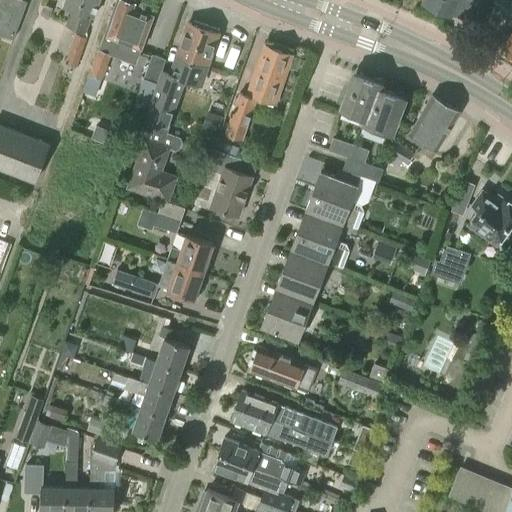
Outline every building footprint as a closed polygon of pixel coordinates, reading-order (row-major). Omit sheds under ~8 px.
[(0,0),(0,32),(14,38),(26,2),(21,0),(20,0),(0,0)] [(94,15),(99,0),(58,0),(58,3),(71,7),(65,23),(77,27),(65,62),(77,66),(88,33),(86,30),(92,14),(94,15)] [(116,0),(99,47),(111,51),(135,59),(152,15),(150,14),(151,7),(150,5),(144,3),(141,4),(139,10),(132,8),(134,0),(116,0)] [(425,0),(425,1),(452,14),(458,0),(425,0)] [(206,66),(218,33),(189,22),(177,56),(178,56),(172,74),(162,71),(158,83),(143,125),(154,129),(166,133),(166,132),(184,78),(200,84),(206,66)] [(511,33),(502,48),(506,51),(505,55),(511,59),(511,58),(511,33)] [(275,103),(292,56),(265,46),(248,96),(240,93),(226,134),(242,139),(255,101),(262,103),(264,99),(275,103)] [(244,66),(248,50),(230,46),(226,62),(244,66)] [(103,77),(111,51),(99,47),(98,47),(89,72),(103,77)] [(158,83),(162,71),(162,70),(165,59),(152,54),(144,78),(158,83)] [(89,72),(83,91),(97,96),(103,77),(89,72)] [(377,106),(383,88),(385,83),(358,73),(352,90),(347,89),(340,109),(364,118),(370,104),(377,106)] [(399,119),(406,97),(383,88),(377,106),(370,104),(364,118),(363,123),(388,132),(393,118),(399,119)] [(437,148),(455,118),(459,112),(432,95),(410,131),(437,148)] [(218,131),(223,114),(207,109),(202,126),(218,131)] [(0,167),(35,180),(48,143),(0,125),(0,167)] [(166,133),(154,129),(150,140),(145,138),(128,187),(163,199),(158,213),(181,221),(186,207),(168,201),(177,176),(162,171),(169,148),(176,150),(179,148),(182,140),(180,136),(166,132),(166,133)] [(214,146),(224,150),(228,138),(218,135),(214,146)] [(364,162),(368,151),(333,138),(329,150),(347,157),(364,162)] [(406,163),(413,151),(396,141),(386,159),(399,166),(402,160),(406,163)] [(238,216),(252,176),(235,170),(239,158),(213,149),(206,168),(221,173),(210,206),(238,216)] [(378,181),(383,169),(364,162),(347,157),(343,168),(378,181)] [(358,228),(364,211),(361,204),(352,201),(358,185),(321,171),(305,210),(342,224),(343,223),(358,228)] [(499,203),(482,191),(472,206),(477,209),(468,223),(496,243),(497,242),(506,248),(511,238),(511,232),(507,229),(511,222),(511,204),(503,198),(499,203)] [(343,266),(349,249),(346,242),(337,239),(342,224),(305,210),(290,249),(327,263),(328,261),(343,266)] [(177,232),(181,221),(158,213),(154,224),(177,232)] [(203,271),(212,244),(186,235),(180,250),(172,247),(168,259),(203,271)] [(397,246),(380,239),(375,253),(392,260),(397,246)] [(313,301),(327,263),(290,249),(275,288),(313,301)] [(471,253),(457,249),(456,253),(444,249),(440,262),(436,260),(432,274),(447,278),(447,276),(460,279),(463,267),(466,268),(471,253)] [(430,259),(417,254),(411,268),(425,274),(430,259)] [(194,297),(203,271),(168,259),(163,271),(172,274),(167,287),(194,297)] [(507,293),(511,277),(511,271),(503,269),(496,289),(507,293)] [(154,296),(159,282),(127,272),(122,285),(133,289),(130,300),(142,304),(146,293),(154,296)] [(297,341),(313,301),(275,288),(260,326),(297,341)] [(402,305),(411,308),(415,297),(407,293),(402,305)] [(181,368),(189,345),(170,338),(174,329),(163,325),(160,335),(165,337),(157,360),(181,368)] [(399,346),(403,335),(388,330),(384,340),(399,346)] [(465,335),(470,346),(479,342),(474,331),(465,335)] [(122,335),(118,347),(123,348),(132,352),(136,340),(122,335)] [(65,340),(61,353),(64,354),(68,355),(74,357),(78,344),(65,340)] [(308,391),(317,368),(292,359),(292,358),(259,346),(250,370),(282,382),(282,381),(308,391)] [(143,365),(146,356),(132,352),(123,348),(122,349),(131,352),(129,360),(143,365)] [(62,369),(66,360),(59,357),(56,366),(62,369)] [(174,391),(181,368),(157,360),(150,382),(149,383),(174,391)] [(374,362),(369,375),(386,381),(391,369),(374,362)] [(381,399),(387,383),(343,366),(337,382),(381,399)] [(115,371),(111,383),(125,387),(129,375),(115,371)] [(166,414),(174,391),(149,383),(150,382),(129,375),(125,387),(124,388),(133,391),(130,402),(141,406),(166,414)] [(331,442),(332,439),(337,426),(278,403),(278,402),(242,389),(236,405),(331,442)] [(126,410),(129,401),(105,393),(102,402),(126,410)] [(372,400),(369,408),(378,411),(381,403),(372,400)] [(312,406),(321,409),(323,405),(314,401),(312,406)] [(331,442),(236,405),(231,420),(265,433),(265,432),(326,455),(331,442)] [(158,438),(166,414),(141,406),(133,429),(158,438)] [(29,442),(39,416),(25,411),(16,437),(29,442)] [(91,416),(87,428),(107,435),(111,423),(91,416)] [(65,444),(66,428),(39,418),(30,441),(43,446),(47,437),(65,444)] [(90,486),(89,486),(76,486),(79,430),(68,426),(65,486),(66,486),(65,510),(89,511),(90,486)] [(357,436),(353,448),(364,452),(368,440),(357,436)] [(300,484),(306,468),(281,459),(258,450),(225,437),(219,453),(283,477),(283,478),(300,484)] [(114,469),(114,464),(120,446),(97,438),(91,456),(89,486),(90,486),(89,511),(114,511),(115,487),(104,487),(105,469),(114,469)] [(359,466),(364,453),(352,449),(348,462),(359,466)] [(278,490),(283,478),(283,477),(219,453),(213,468),(247,481),(247,480),(265,487),(261,497),(289,507),(293,495),(278,490)] [(40,510),(65,510),(66,486),(65,486),(42,485),(43,463),(26,462),(24,490),(40,490),(40,510)] [(511,511),(511,489),(511,490),(497,484),(498,483),(460,468),(449,495),(491,511),(511,511)] [(345,475),(341,485),(352,490),(356,479),(345,475)] [(234,511),(239,500),(207,488),(198,511),(234,511)] [(267,511),(286,511),(289,507),(261,497),(257,508),(267,511)]
